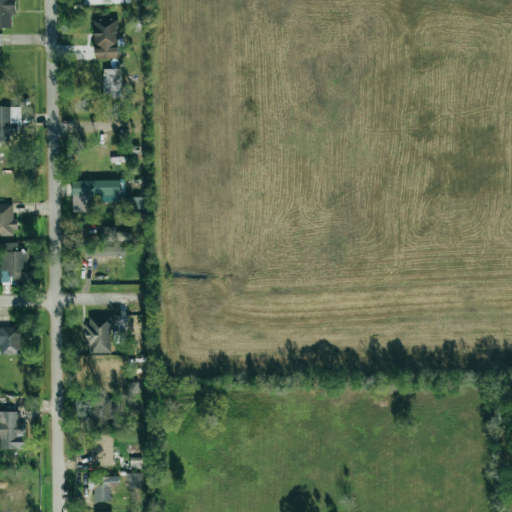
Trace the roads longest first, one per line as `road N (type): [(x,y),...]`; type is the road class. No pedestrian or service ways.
road 1 (residential): [(54,511),(44,0)]
road 2 (residential): [(0,299),(145,297)]
